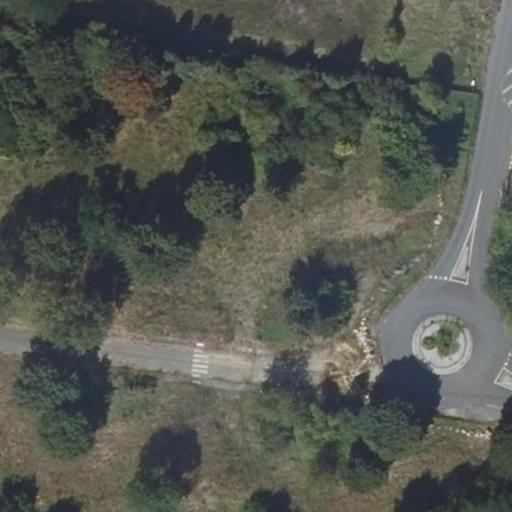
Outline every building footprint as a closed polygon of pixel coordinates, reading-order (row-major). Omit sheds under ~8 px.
[(58,218),(162,179),(150,148),(47,187),(58,218)] [(232,282),(399,233),(389,198),(222,247),(232,282)] [(0,434),(19,428),(7,393),(0,395),(0,434)] [(221,419),(53,473),(65,508),(232,455),(221,419)] [(479,453),(311,505),(313,511),(413,511),(490,488),(479,453)]
